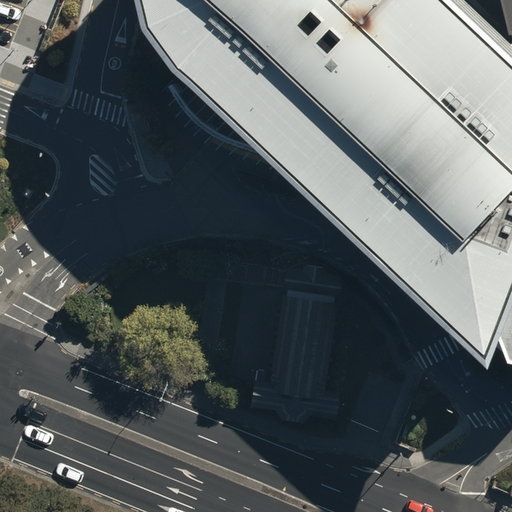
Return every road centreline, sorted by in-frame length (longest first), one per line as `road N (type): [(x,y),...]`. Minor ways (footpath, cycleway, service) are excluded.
road 1 (secondary): [(0,356),(390,511)]
road 2 (secondary): [(202,511),(0,430)]
